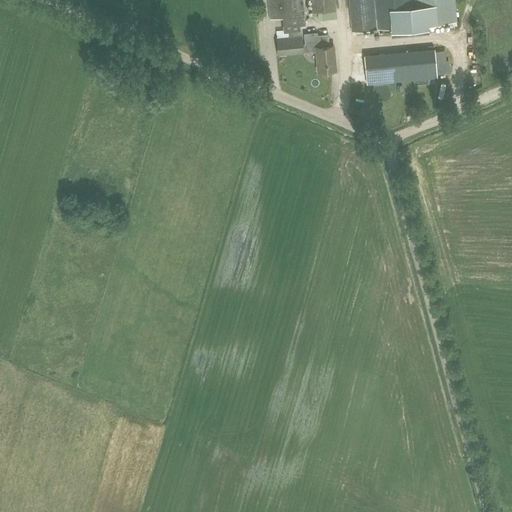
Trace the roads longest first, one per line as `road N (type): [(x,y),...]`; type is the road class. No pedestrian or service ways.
road 1 (unclassified): [(488,511),(387,143)]
road 2 (unclassified): [(105,25),(387,143)]
road 3 (unclassified): [(387,143),(511,85)]
